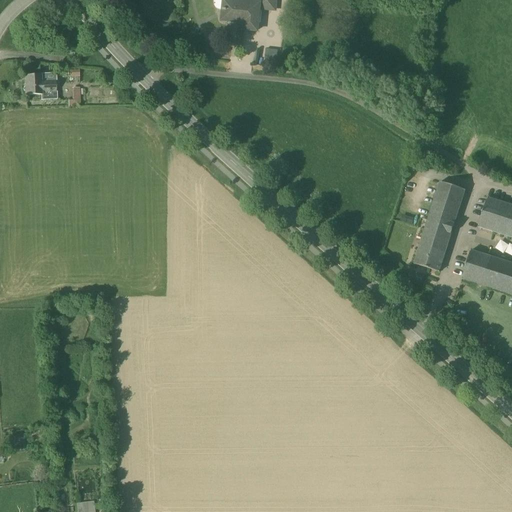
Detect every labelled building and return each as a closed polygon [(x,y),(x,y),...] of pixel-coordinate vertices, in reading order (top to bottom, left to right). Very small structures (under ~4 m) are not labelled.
[(257,0),(257,4),(260,4),(259,9),(275,11),(276,0),(257,0)] [(257,4),(224,1),(223,10),(222,10),(222,11),(223,11),(222,22),(244,24),(243,30),(257,32),(259,9),(260,4),(257,4)] [(278,52),(267,51),(266,60),(277,61),(278,52)] [(55,74),(40,75),(40,76),(25,77),(25,97),(41,96),(41,101),(57,100),(56,93),(55,93),(55,82),(56,82),(55,74)] [(79,89),(72,89),(73,101),(68,101),(68,108),(79,108),(79,89)] [(465,191),(440,183),(427,225),(452,233),(465,191)] [(511,206),(488,199),(478,228),(511,238),(511,206)] [(452,233),(427,225),(414,265),(439,273),(452,233)] [(511,264),(470,251),(461,280),(511,295),(511,264)] [(95,511),(94,501),(78,503),(79,511),(95,511)]
